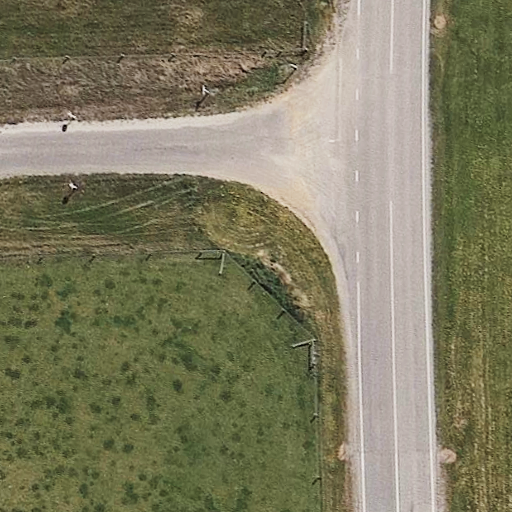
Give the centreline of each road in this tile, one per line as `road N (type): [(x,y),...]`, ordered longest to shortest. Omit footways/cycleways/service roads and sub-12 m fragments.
road 1 (residential): [(390,146),(0,157)]
road 2 (primary): [(399,511),(390,146)]
road 3 (primary): [(390,146),(393,0)]
road 4 (unknown): [(390,146),(511,141)]
